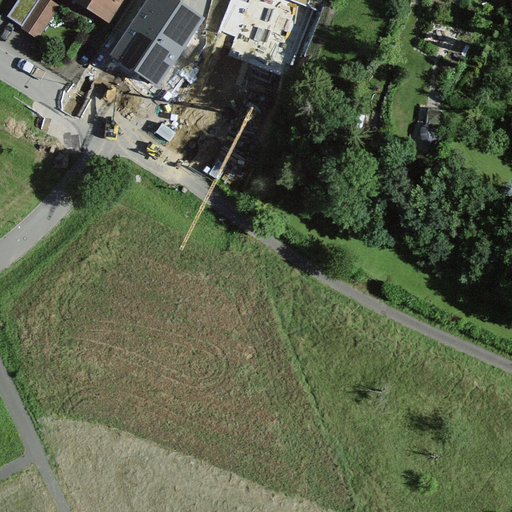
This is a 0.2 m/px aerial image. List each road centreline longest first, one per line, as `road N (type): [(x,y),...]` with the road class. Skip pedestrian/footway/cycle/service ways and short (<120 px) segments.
road 1 (track): [(106,130),(347,291),(511,367)]
road 2 (residential): [(0,255),(64,197),(106,130)]
road 3 (residential): [(0,61),(106,130)]
